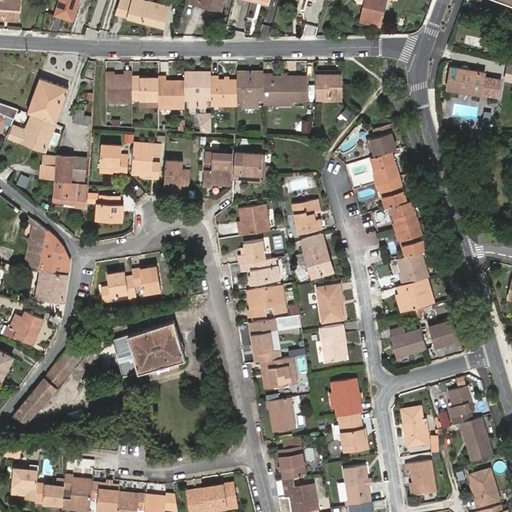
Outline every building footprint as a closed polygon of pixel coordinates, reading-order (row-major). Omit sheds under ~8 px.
[(0,0),(0,18),(17,20),(18,0),(0,0)] [(78,0),(59,0),(54,14),(72,20),(78,0)] [(119,0),(116,13),(127,16),(127,18),(164,27),(170,6),(145,0),(119,0)] [(365,0),(361,20),(379,24),(385,0),(365,0)] [(481,93),(485,71),(452,66),(448,88),(481,93)] [(122,78),(104,77),(104,104),(129,104),(129,101),(130,77),(130,73),(123,73),(122,78)] [(208,80),(208,74),(199,74),(198,83),(190,83),(190,74),(183,74),(182,83),(182,101),(187,101),(186,108),(201,108),(201,101),(207,101),(208,80)] [(198,83),(199,74),(190,74),(190,83),(198,83)] [(244,75),(234,75),(234,83),(234,97),(240,97),(240,104),(255,104),(256,97),(260,97),(261,81),(261,75),(252,75),(252,83),(243,84),(244,75)] [(252,83),(252,75),(244,75),(243,84),(252,83)] [(341,104),(341,77),(314,76),(314,100),(328,101),(328,103),(341,104)] [(40,77),(26,112),(30,114),(55,123),(68,87),(40,77)] [(129,101),(156,101),(156,79),(138,79),(138,78),(130,77),(129,101)] [(156,101),(156,109),(182,110),(182,101),(182,83),(165,83),(165,79),(156,79),(156,101)] [(207,101),(234,102),(234,97),(234,83),(215,83),(215,80),(208,80),(207,101)] [(287,105),(287,81),(261,81),(260,97),(260,108),(270,108),(270,104),(287,105)] [(304,82),(287,81),(287,105),(290,105),(304,106),(304,82)] [(13,119),(17,109),(0,102),(0,124),(1,122),(4,115),(13,119)] [(75,121),(88,124),(89,117),(83,115),(84,112),(77,110),(75,121)] [(55,123),(30,114),(25,129),(12,125),(8,136),(44,151),(55,123)] [(10,126),(13,119),(4,115),(1,122),(10,126)] [(193,115),(200,134),(207,134),(207,116),(193,115)] [(312,132),(313,119),(301,119),(300,131),(312,132)] [(389,150),(393,149),(386,126),(373,129),(374,134),(363,138),(365,145),(368,144),(370,149),(371,155),(389,150)] [(326,147),(331,141),(324,136),(319,142),(326,147)] [(107,172),(127,172),(127,156),(119,156),(120,146),(101,145),(100,173),(107,173),(107,172)] [(131,146),(130,178),(150,178),(150,180),(158,180),(158,166),(151,165),(152,157),(159,158),(159,147),(131,146)] [(213,183),(231,184),(233,152),(207,150),(207,161),(214,162),(214,170),(206,170),(205,185),(213,185),(213,183)] [(237,150),(237,158),(235,176),(256,177),(263,178),(265,152),(237,150)] [(373,181),(396,175),(389,150),(371,155),(369,156),(373,171),(371,172),(373,181)] [(56,165),(57,155),(45,153),(44,164),(56,165)] [(87,158),(59,155),(58,165),(56,179),(85,183),(87,158)] [(164,162),(162,187),(188,188),(188,171),(182,171),(183,163),(164,162)] [(55,179),(56,165),(44,164),(42,178),(55,179)] [(19,173),(17,184),(27,186),(29,175),(19,173)] [(378,189),(383,205),(389,204),(404,199),(396,175),(373,181),(375,190),(378,189)] [(85,199),(86,183),(85,183),(56,179),(55,196),(79,199),(85,199)] [(122,222),(122,205),(119,204),(119,197),(100,196),(100,203),(97,203),(96,221),(122,222)] [(316,198),(309,200),(313,218),(321,216),(316,198)] [(391,221),(393,230),(416,223),(408,198),(404,199),(389,204),(393,220),(391,221)] [(309,200),(290,204),(296,233),(323,227),(321,216),(313,218),(309,200)] [(238,229),(238,236),(268,232),(263,205),(238,209),(240,222),(240,228),(238,229)] [(25,268),(40,271),(47,231),(37,220),(33,218),(31,221),(35,225),(25,268)] [(416,223),(393,230),(395,237),(398,236),(403,254),(418,250),(423,248),(416,223)] [(48,273),(44,299),(59,302),(63,302),(70,261),(64,247),(47,231),(40,271),(48,273)] [(329,262),(321,234),(300,240),(308,269),(329,262)] [(237,256),(238,264),(240,264),(264,260),(261,241),(243,243),(245,255),(237,256)] [(403,254),(395,257),(402,281),(423,275),(426,274),(418,250),(403,254)] [(264,260),(240,264),(241,272),(249,271),(254,271),(255,276),(250,277),(251,284),(280,280),(277,266),(274,267),(272,259),(264,260)] [(156,267),(130,272),(131,277),(133,288),(143,286),(144,295),(160,292),(156,267)] [(40,271),(40,273),(35,298),(44,299),(48,273),(40,271)] [(126,298),(135,297),(133,288),(131,277),(124,279),(123,273),(98,278),(99,286),(90,287),(93,301),(102,299),(101,294),(125,290),(126,298)] [(402,281),(396,283),(398,291),(404,308),(413,305),(431,300),(423,275),(402,281)] [(338,283),(315,287),(320,320),(340,317),(338,301),(341,301),(338,283)] [(282,285),(248,290),(251,309),(249,310),(250,317),(266,315),(265,308),(274,307),(275,313),(287,311),(282,285)] [(395,291),(400,309),(404,308),(398,291),(395,291)] [(22,316),(16,314),(10,326),(17,329),(15,335),(33,343),(44,320),(25,312),(22,316)] [(418,323),(425,344),(456,335),(450,316),(426,323),(425,316),(417,318),(418,323)] [(273,319),(248,323),(254,363),(260,362),(275,359),(271,331),(275,330),(273,319)] [(174,321),(113,339),(116,350),(114,351),(118,364),(120,364),(124,376),(185,357),(174,321)] [(344,336),(341,321),(317,324),(323,357),(344,354),(342,337),(344,336)] [(394,353),(425,344),(418,323),(402,328),(389,331),(387,332),(394,353)] [(94,340),(82,330),(14,412),(26,422),(94,340)] [(13,357),(0,350),(0,378),(2,380),(13,357)] [(291,357),(275,359),(260,362),(261,370),(265,370),(268,388),(294,385),(291,357)] [(357,407),(358,406),(354,372),(328,377),(330,389),(332,403),(333,411),(336,410),(357,407)] [(447,402),(452,419),(458,417),(467,414),(465,405),(462,397),(468,395),(463,379),(445,385),(450,401),(447,402)] [(471,404),(468,395),(462,397),(465,405),(471,404)] [(289,398),(266,401),(267,409),(269,409),(272,432),(294,428),(289,398)] [(418,402),(399,405),(404,433),(405,440),(424,438),(418,402)] [(359,421),(357,407),(336,410),(342,445),(365,441),(364,432),(361,432),(359,421)] [(490,449),(479,411),(467,414),(458,417),(469,455),(490,449)] [(426,436),(427,447),(437,446),(436,435),(426,436)] [(281,440),(282,449),(299,446),(297,438),(281,440)] [(4,446),(2,456),(17,457),(18,444),(14,444),(4,446)] [(277,450),(282,480),(290,478),(304,476),(299,446),(282,449),(277,450)] [(415,481),(417,488),(436,485),(431,454),(406,458),(408,465),(413,465),(415,481)] [(349,498),(370,495),(364,458),(342,460),(348,492),(349,498)] [(486,463),(465,469),(474,500),(495,494),(486,463)] [(35,482),(37,466),(28,465),(28,468),(28,471),(22,470),(19,467),(14,467),(12,468),(10,493),(25,494),(25,499),(33,499),(35,482)] [(91,482),(91,480),(71,477),(71,476),(63,475),(63,479),(62,489),(70,490),(69,498),(62,497),(61,505),(60,508),(88,511),(89,498),(91,482)] [(290,478),(282,480),(284,497),(289,497),(293,496),(294,505),(291,505),(291,511),(307,511),(314,511),(310,485),(291,487),(290,478)] [(61,505),(62,497),(62,489),(63,479),(56,479),(55,484),(35,482),(33,499),(33,502),(61,505)] [(115,511),(117,493),(118,485),(91,482),(89,498),(96,498),(94,511),(115,511)] [(205,507),(205,511),(208,511),(235,508),(232,488),(213,491),(212,487),(202,488),(202,491),(186,493),(189,511),(197,511),(197,508),(205,507)] [(143,511),(144,495),(117,493),(115,511),(134,511),(135,511),(143,511)] [(176,510),(173,495),(164,495),(164,497),(144,495),(143,511),(162,511),(163,509),(176,510)] [(372,511),(370,495),(349,498),(350,511),(372,511)] [(497,507),(495,499),(477,504),(479,511),(484,511),(504,511),(502,505),(497,507)]
